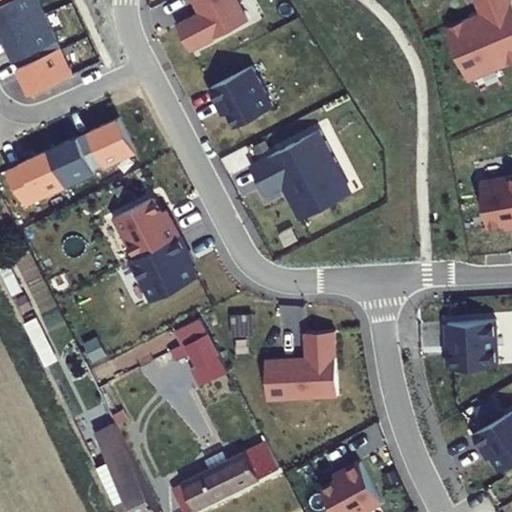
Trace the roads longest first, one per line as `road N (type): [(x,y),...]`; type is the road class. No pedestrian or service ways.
road 1 (residential): [(146,66),(252,265),(293,282),(377,278)]
road 2 (residential): [(377,278),(396,395),(439,511)]
road 3 (residential): [(146,66),(41,113),(0,103)]
road 4 (residential): [(377,278),(511,272)]
